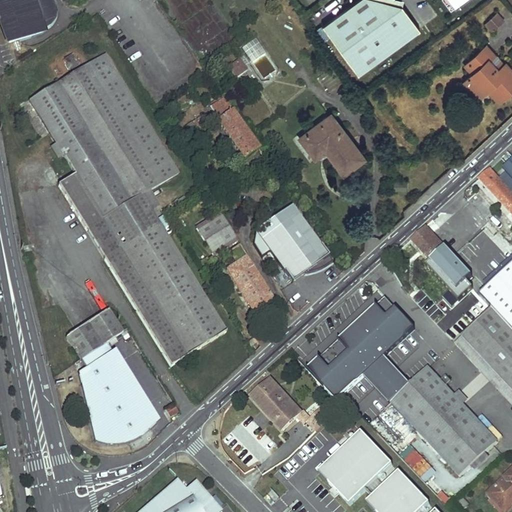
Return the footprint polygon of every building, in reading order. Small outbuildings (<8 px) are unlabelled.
[(0,0),(0,8),(10,44),(44,34),(52,28),(55,24),(56,19),(57,13),(56,8),(54,4),(52,0),(0,0)] [(383,0),(358,0),(324,25),(360,74),(421,29),(403,5),(383,0)] [(450,0),(444,0),(451,9),(455,6),(450,0)] [(500,14),(494,20),(500,26),(506,21),(500,14)] [(494,20),(488,25),(493,31),(500,26),(494,20)] [(250,64),(265,54),(256,40),(240,51),(250,64)] [(488,47),(485,49),(493,58),(491,61),(500,71),(505,66),(488,47)] [(493,58),(485,49),(464,68),(472,76),(465,83),(480,99),(489,92),(494,88),(505,100),(511,93),(511,70),(506,65),(505,66),(500,71),(491,61),(493,58)] [(66,72),(79,68),(75,55),(62,59),(66,72)] [(105,56),(31,103),(76,175),(59,186),(87,231),(104,221),(143,196),(180,173),(105,56)] [(239,59),(231,66),(237,75),(246,68),(239,59)] [(494,88),(489,92),(500,104),(505,100),(494,88)] [(226,97),(210,108),(244,159),(260,148),(226,97)] [(331,113),(320,121),(322,125),(333,117),(331,113)] [(343,173),(364,157),(333,117),(322,125),(320,121),(300,136),(312,153),(322,145),(325,149),(343,173)] [(203,118),(186,129),(188,132),(196,127),(202,136),(206,134),(204,131),(210,128),(203,118)] [(12,162),(19,161),(14,130),(7,132),(12,162)] [(322,145),(312,153),(315,157),(325,149),(322,145)] [(511,193),(490,170),(479,179),(511,213),(511,193)] [(143,196),(104,221),(121,247),(160,223),(143,196)] [(331,260),(298,214),(261,240),(286,275),(299,265),(303,270),(304,271),(308,271),(313,270),(318,268),(323,266),(328,263),(331,260)] [(220,215),(197,230),(200,235),(224,220),(220,215)] [(224,220),(200,235),(214,257),(238,242),(224,220)] [(104,221),(87,231),(103,257),(121,247),(104,221)] [(160,223),(121,247),(123,250),(162,226),(160,223)] [(162,226),(123,250),(106,261),(172,369),(229,334),(198,285),(162,226)] [(473,279),(464,269),(427,227),(412,242),(450,282),(456,276),(465,286),(473,279)] [(237,264),(227,270),(255,315),(270,306),(272,310),(278,307),(240,245),(230,252),(237,264)] [(121,247),(103,257),(106,261),(123,250),(121,247)] [(208,259),(202,263),(206,270),(213,266),(208,259)] [(299,265),(286,275),(290,280),(303,270),(299,265)] [(511,268),(481,297),(493,309),(463,337),(511,390),(511,268)] [(414,327),(386,298),(317,361),(346,391),(364,373),(390,401),(391,401),(385,407),(435,460),(432,462),(449,482),(458,473),(494,440),(426,367),(408,384),(383,357),(414,327)] [(110,311),(68,337),(82,360),(107,344),(124,334),(110,311)] [(149,432),(157,425),(153,418),(107,344),(82,360),(88,369),(79,374),(97,443),(108,446),(119,446),(135,441),(141,439),(149,432)] [(346,391),(317,361),(308,369),(336,399),(346,391)] [(269,387),(275,383),(266,373),(257,381),(261,386),(265,383),(269,387)] [(257,381),(247,390),(283,431),(301,414),(275,383),(269,387),(265,383),(261,386),(257,381)] [(460,394),(456,397),(464,407),(468,403),(460,394)] [(173,407),(165,412),(169,418),(177,413),(173,407)] [(322,407),(307,423),(316,432),(331,416),(322,407)] [(436,493),(442,487),(379,421),(373,427),(436,493)] [(362,433),(320,474),(334,489),(340,495),(350,506),(393,466),(362,433)] [(247,472),(231,450),(224,455),(239,477),(247,472)] [(400,473),(367,504),(375,511),(422,511),(430,505),(400,473)] [(511,474),(490,495),(505,511),(511,505),(511,474)] [(220,511),(221,511),(196,483),(186,491),(177,481),(140,511),(220,511)] [(0,486),(0,496),(11,489),(7,484),(1,488),(0,486)] [(334,489),(330,493),(336,499),(340,495),(334,489)] [(445,493),(440,495),(445,506),(450,504),(445,493)]
